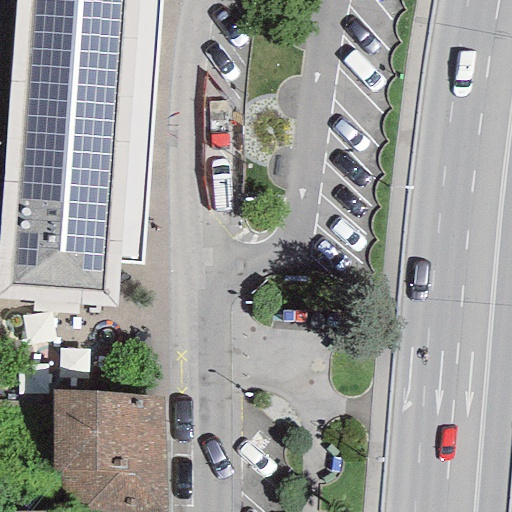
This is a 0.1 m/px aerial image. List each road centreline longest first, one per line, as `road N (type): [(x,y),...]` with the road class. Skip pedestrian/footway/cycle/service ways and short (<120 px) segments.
road 1 (secondary): [(499,0),(460,267),(442,511)]
road 2 (residential): [(196,0),(182,199),(182,260),(199,368),(195,511)]
